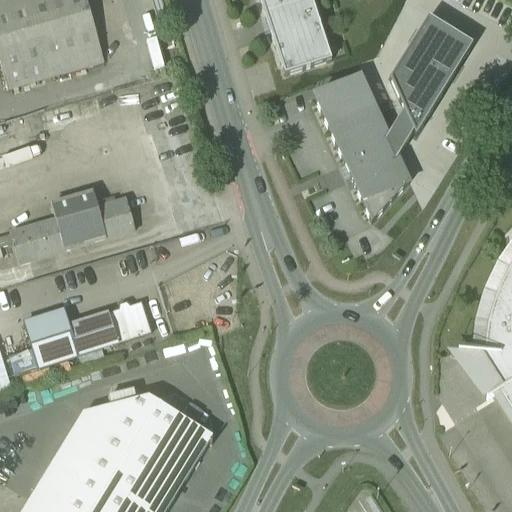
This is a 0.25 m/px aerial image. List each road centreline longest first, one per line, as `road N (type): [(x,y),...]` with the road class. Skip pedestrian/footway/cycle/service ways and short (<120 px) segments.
road 1 (tertiary): [(193,0),(299,335)]
road 2 (tertiary): [(371,328),(404,296),(511,109)]
